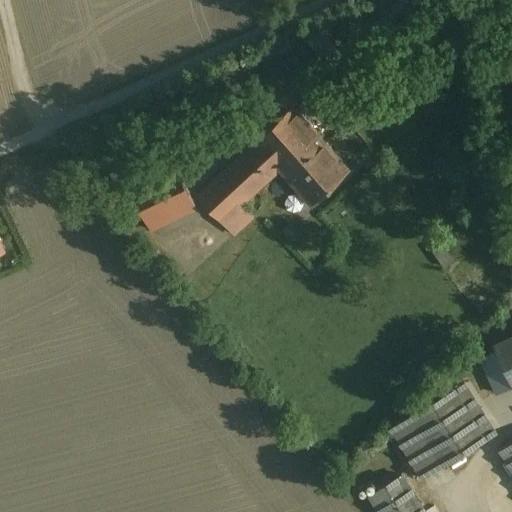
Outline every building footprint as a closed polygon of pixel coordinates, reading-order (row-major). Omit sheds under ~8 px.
[(317,54),(333,43),(321,25),(305,35),(317,54)] [(293,106),(255,140),(280,167),(311,203),(350,168),(293,106)] [(238,203),(280,167),(255,140),(196,192),(230,231),(248,215),(238,203)] [(198,208),(169,148),(111,174),(125,204),(138,200),(152,229),(198,208)] [(511,385),(511,336),(494,346),(497,348),(479,356),(497,393),(511,385)] [(464,387),(395,431),(424,477),(493,434),(464,387)] [(511,442),(503,448),(511,462),(511,442)] [(425,511),(404,478),(372,498),(381,511),(425,511)]
